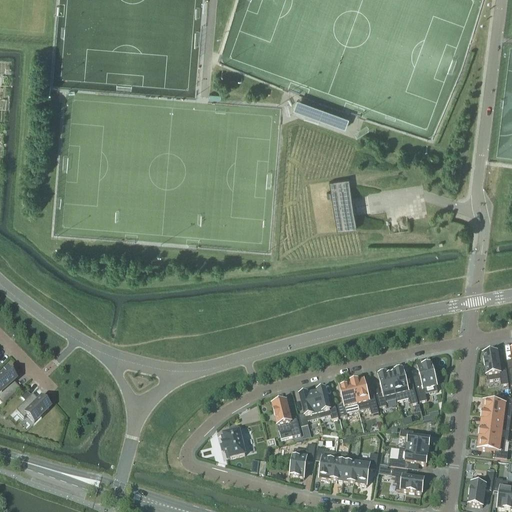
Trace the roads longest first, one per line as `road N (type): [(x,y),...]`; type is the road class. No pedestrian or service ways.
road 1 (unknown): [(0,256),(118,345),(511,269)]
road 2 (residential): [(468,346),(259,397),(192,446),(190,463),(210,474),(379,511)]
road 3 (residential): [(447,511),(468,346)]
road 4 (secondary): [(48,469),(117,499),(166,506)]
road 5 (secondary): [(166,506),(102,479),(48,469)]
